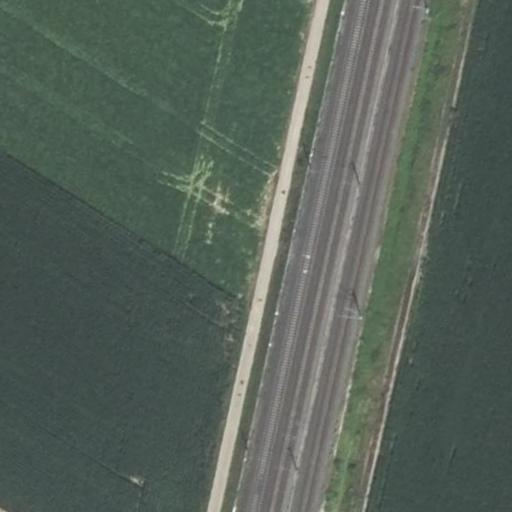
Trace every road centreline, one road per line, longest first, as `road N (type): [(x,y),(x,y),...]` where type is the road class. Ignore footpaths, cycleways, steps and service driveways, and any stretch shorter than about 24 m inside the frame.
road 1 (track): [(472,0),(360,511)]
road 2 (track): [(325,0),(215,511)]
